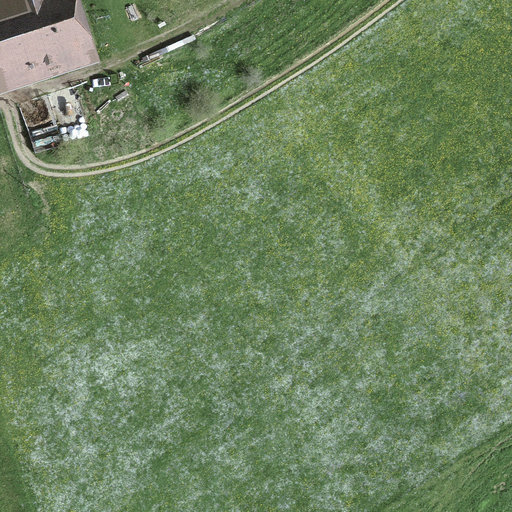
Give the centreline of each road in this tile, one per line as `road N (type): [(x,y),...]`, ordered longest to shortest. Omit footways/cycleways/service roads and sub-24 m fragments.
road 1 (track): [(11,97),(20,141),(44,168),(135,159),(244,102),(396,0)]
road 2 (track): [(118,60),(0,98)]
